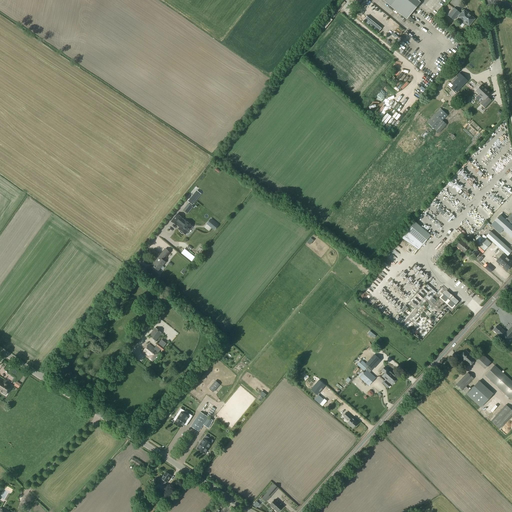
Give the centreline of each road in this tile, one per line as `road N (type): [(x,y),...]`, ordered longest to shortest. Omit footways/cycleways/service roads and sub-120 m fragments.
road 1 (tertiary): [(299,511),(511,278)]
road 2 (unclassified): [(249,511),(0,350)]
road 3 (unknown): [(482,311),(425,255),(507,166)]
road 4 (track): [(99,415),(30,485),(19,511)]
